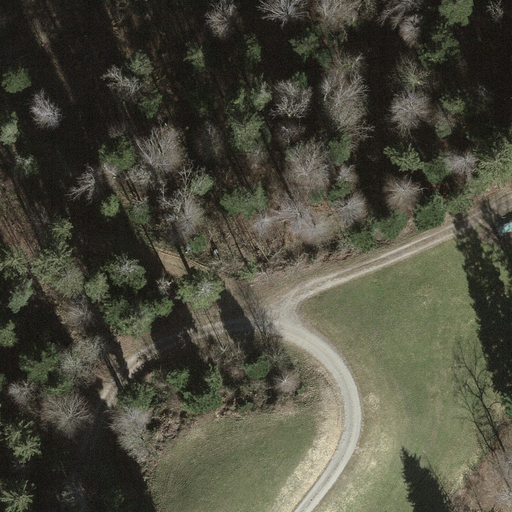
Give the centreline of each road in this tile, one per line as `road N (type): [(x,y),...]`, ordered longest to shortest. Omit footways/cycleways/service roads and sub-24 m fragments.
road 1 (track): [(64,511),(137,349),(205,329),(271,323)]
road 2 (track): [(271,323),(311,285),(511,200)]
road 3 (track): [(271,323),(305,338),(348,386),(352,438),(304,511)]
